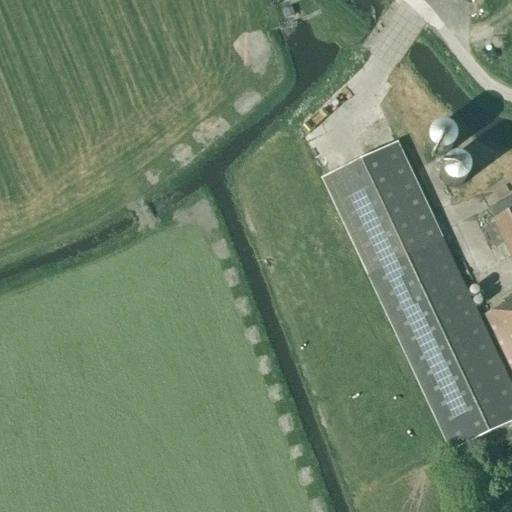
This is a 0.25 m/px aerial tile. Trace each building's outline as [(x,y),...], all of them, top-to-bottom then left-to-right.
[(506,50),(511,37),(511,25),(499,19),(488,41),(506,50)] [(452,152),(454,146),(454,140),(452,136),(448,132),(443,130),(438,130),(433,131),(429,135),(426,139),(425,144),(426,149),(429,153),(433,156),(436,157),(443,158),(448,156),(452,152)] [(511,393),(442,241),(396,144),(320,181),(366,278),(370,276),(451,452),(511,423),(511,298),(503,302),(505,307),(485,316),(511,374),(511,393)] [(467,181),(468,176),(467,169),(464,165),(460,162),(454,161),(449,162),(443,165),(441,171),(440,175),(441,182),(445,187),(451,189),(459,189),(463,186),(467,181)] [(511,197),(488,209),(493,221),(492,221),(494,225),(484,230),(494,250),(504,244),(511,259),(511,258),(511,197)]
